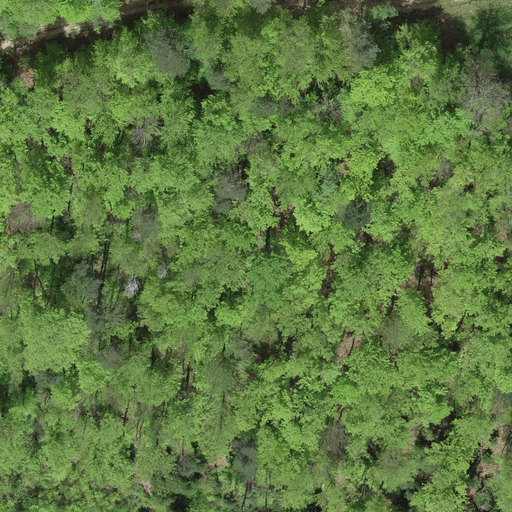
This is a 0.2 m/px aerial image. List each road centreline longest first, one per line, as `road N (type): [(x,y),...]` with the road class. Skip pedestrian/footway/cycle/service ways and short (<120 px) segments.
road 1 (track): [(434,0),(312,7),(203,0)]
road 2 (track): [(180,0),(0,39)]
